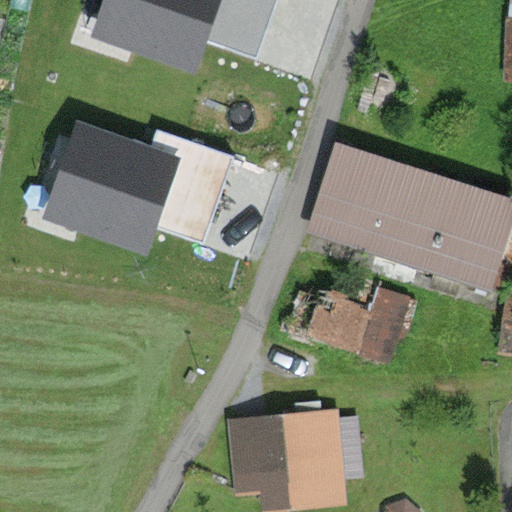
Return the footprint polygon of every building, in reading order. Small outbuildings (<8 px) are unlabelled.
[(418,264),(413,279),(424,283),(456,187),(339,149),(313,230),(418,264)] [(508,256),(511,242),(511,204),(456,187),(424,283),(434,286),(439,271),(486,286),(497,253),(508,256)] [(299,291),(286,333),(387,361),(406,297),(379,289),(381,284),(347,273),(338,303),(299,291)] [(511,293),(509,293),(500,353),(511,354),(511,293)] [(267,471),(268,485),(336,478),(331,420),(236,429),(240,473),(267,471)]
